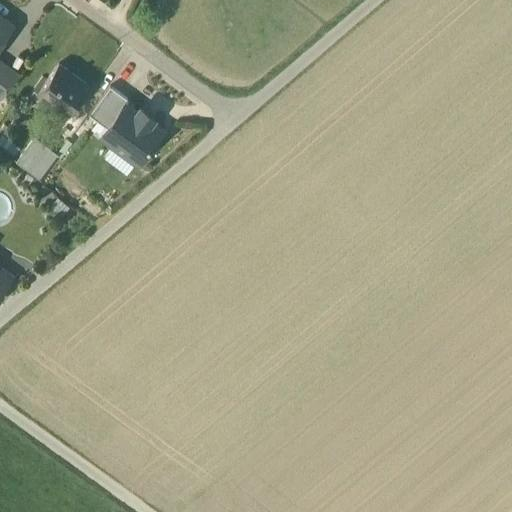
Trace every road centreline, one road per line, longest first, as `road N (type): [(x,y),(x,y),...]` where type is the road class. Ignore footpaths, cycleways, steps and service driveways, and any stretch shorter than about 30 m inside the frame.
road 1 (unclassified): [(237,117),(0,318)]
road 2 (residential): [(77,0),(237,117)]
road 3 (track): [(374,0),(237,117)]
road 4 (track): [(0,407),(144,511)]
